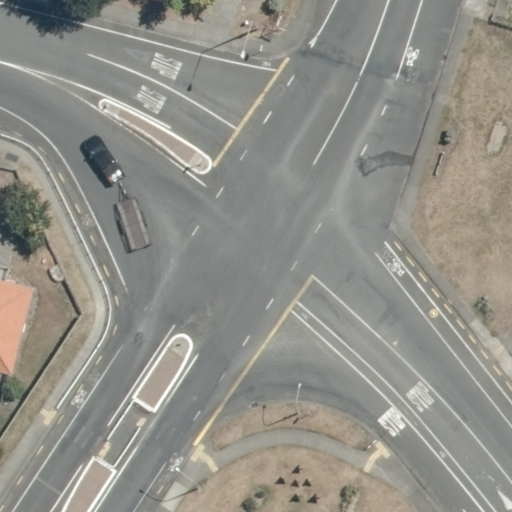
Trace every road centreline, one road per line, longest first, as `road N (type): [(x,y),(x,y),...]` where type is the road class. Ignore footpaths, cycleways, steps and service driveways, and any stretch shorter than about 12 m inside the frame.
road 1 (unclassified): [(272,219),(416,369),(511,489)]
road 2 (tertiary): [(75,511),(272,219)]
road 3 (tertiary): [(0,63),(101,101),(272,219)]
road 4 (residential): [(272,219),(359,70),(385,0)]
